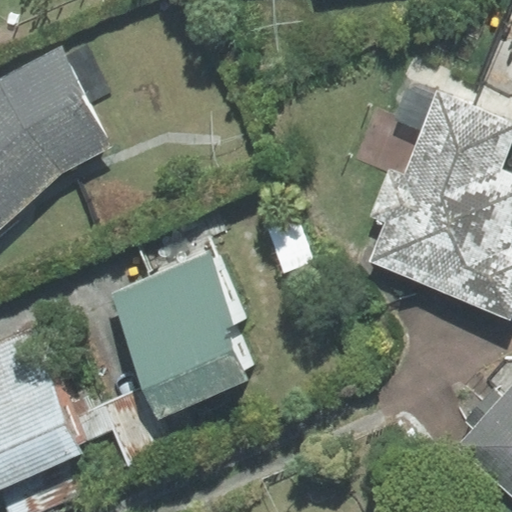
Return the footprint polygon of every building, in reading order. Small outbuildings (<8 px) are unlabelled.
[(69,45),(4,85),(0,88),(0,245),(82,167),(127,139),(69,45)] [(427,125),(375,105),(353,163),(389,177),(375,211),(397,220),(382,257),(511,307),(511,108),(444,82),(427,125)] [(308,204),(268,223),(295,278),(335,259),(308,204)] [(260,322),(220,241),(128,287),(191,413),(276,370),(253,325),(260,322)] [(48,317),(0,339),(0,462),(12,490),(107,446),(48,317)] [(511,511),(511,396),(499,385),(472,416),(486,429),(478,438),(487,446),(455,482),(488,511),(511,511)] [(429,511),(420,496),(394,511),(429,511)]
